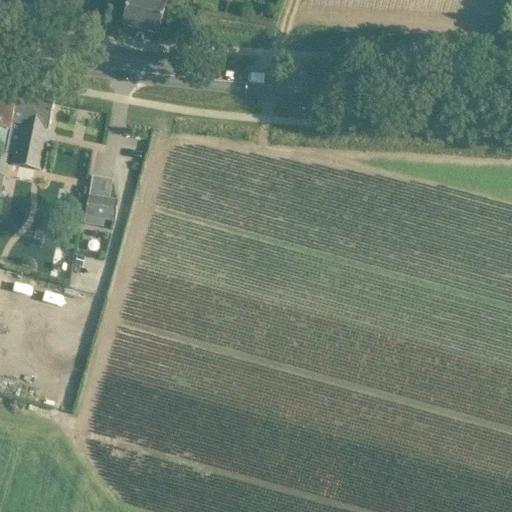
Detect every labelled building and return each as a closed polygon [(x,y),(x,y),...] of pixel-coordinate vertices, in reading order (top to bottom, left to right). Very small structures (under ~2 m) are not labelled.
[(129,0),(127,7),(122,26),(158,36),(167,4),(152,0),(151,0),(129,0)] [(0,127),(11,130),(13,120),(19,93),(0,89),(0,127)] [(55,101),(19,93),(13,120),(22,122),(13,166),(40,172),(48,132),(49,132),(55,101)] [(0,196),(4,178),(5,179),(10,154),(0,152),(0,196)] [(89,197),(85,218),(115,223),(119,202),(89,197)] [(78,255),(75,265),(82,267),(85,257),(78,255)]
